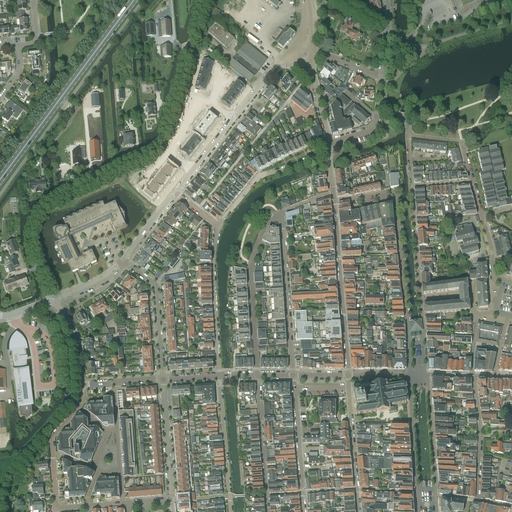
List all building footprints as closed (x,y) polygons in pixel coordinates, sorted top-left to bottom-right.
[(226,0),(223,12),(249,33),(257,22),(236,5),(237,0),(226,0)] [(361,0),(360,0),(360,1),(360,2),(362,2),(363,9),(367,9),(368,17),(382,15),(381,10),(379,0),(361,0)] [(17,2),(18,11),(16,11),(16,14),(24,14),(24,11),(26,10),(25,6),(26,6),(26,4),(25,4),(25,1),(17,2)] [(18,20),(19,26),(27,25),(26,19),(25,19),(24,16),(16,17),(17,20),(18,20)] [(351,22),(352,20),(349,18),(345,27),(342,26),(341,30),(340,32),(342,33),(346,34),(346,36),(348,37),(348,38),(357,41),(358,39),(360,39),(361,36),(360,35),(360,34),(356,33),(356,32),(351,30),(354,23),(351,22)] [(161,22),(158,22),(158,32),(162,31),(162,36),(163,37),(171,37),(170,21),(161,22)] [(154,23),(146,24),(147,36),(154,36),(154,23)] [(208,33),(216,40),(218,42),(227,49),(235,39),(216,23),(208,33)] [(10,27),(10,33),(14,33),(13,29),(19,29),(19,32),(22,32),(22,33),(23,33),(23,35),(26,35),(26,33),(27,33),(27,32),(28,31),(27,25),(19,26),(10,27)] [(275,41),(276,41),(278,43),(278,44),(279,45),(278,47),(282,50),(283,48),(287,43),(288,43),(291,39),(295,33),(290,29),(289,30),(286,27),(275,41)] [(164,58),(171,57),(171,53),(172,53),(171,50),(170,50),(170,45),(160,46),(161,56),(163,55),(164,58)] [(32,69),(32,71),(38,70),(40,70),(38,56),(40,56),(40,51),(27,52),(27,57),(31,57),(31,60),(32,68),(31,68),(31,69),(32,69)] [(255,53),(252,57),(260,63),(263,59),(255,53)] [(252,57),(249,61),(256,67),(260,63),(252,57)] [(202,59),(201,66),(211,68),(213,61),(202,59)] [(249,61),(245,65),(253,71),(256,67),(249,61)] [(0,73),(1,74),(0,69),(5,68),(6,73),(10,73),(9,62),(0,63),(0,73)] [(326,64),(323,67),(324,68),(329,73),(331,74),(334,70),(336,72),(338,68),(336,66),(336,67),(333,65),(331,67),(330,65),(329,66),(326,64)] [(245,65),(242,69),(250,76),(253,71),(245,65)] [(201,66),(199,73),(209,75),(211,68),(201,66)] [(324,70),(320,75),(321,76),(320,77),(323,79),(324,78),(327,80),(329,78),(328,78),(331,74),(329,73),(324,68),(323,69),(324,70)] [(242,69),(238,74),(246,80),(250,76),(242,69)] [(199,73),(197,79),(209,82),(211,76),(209,75),(199,73)] [(290,86),(289,85),(292,80),(290,78),(291,77),(287,74),(283,79),(282,78),(280,82),(284,85),(282,88),(286,91),(290,86)] [(350,83),(352,84),(353,84),(360,87),(362,84),(363,84),(365,80),(356,77),(355,79),(354,81),(352,80),(350,83)] [(323,83),(321,84),(324,87),(322,90),(327,94),(324,97),(326,99),(333,91),(329,87),(331,84),(327,80),(324,78),(323,79),(321,82),(323,83)] [(197,79),(196,86),(206,89),(208,82),(197,79)] [(234,84),(233,84),(242,91),(245,87),(237,80),(234,84)] [(31,85),(25,81),(17,91),(16,90),(14,93),(17,95),(16,96),(23,101),(26,97),(24,95),(31,85)] [(232,83),(229,88),(231,89),(239,96),(242,91),(233,84),(232,83)] [(326,99),(325,100),(327,102),(330,105),(330,104),(332,106),(335,102),(337,101),(337,100),(338,99),(342,94),(346,89),(346,88),(345,87),(346,86),(341,83),(340,83),(338,88),(335,88),(333,91),(326,99)] [(346,86),(345,87),(346,88),(346,89),(356,97),(357,95),(348,88),(349,85),(347,84),(346,86)] [(268,92),(274,97),(278,92),(280,94),(282,92),(279,90),(277,91),(271,87),(268,92)] [(301,87),(291,100),(306,112),(313,104),(312,103),(313,103),(311,95),(310,95),(311,94),(301,87)] [(357,95),(356,97),(358,100),(361,99),(368,100),(368,97),(370,97),(372,97),(373,89),(373,88),(369,88),(369,89),(365,89),(365,95),(362,94),(359,92),(358,94),(357,95)] [(231,89),(228,93),(236,99),(239,96),(231,89)] [(276,99),(274,97),(268,92),(264,97),(270,102),(273,99),(275,101),(276,99)] [(228,93),(225,97),(233,103),(236,99),(228,93)] [(99,94),(91,94),(92,108),(99,108),(99,94)] [(224,96),(220,100),(229,108),(233,103),(225,97),(224,96)] [(254,109),(252,111),(258,115),(259,113),(260,113),(268,102),(263,98),(260,102),(259,101),(253,108),(254,109)] [(330,108),(329,110),(332,121),(333,121),(334,123),(330,124),(333,135),(353,129),(350,119),(342,121),(339,109),(340,109),(339,105),(338,104),(335,102),(332,106),(330,108)] [(11,106),(7,103),(4,107),(8,110),(8,111),(7,111),(6,112),(6,113),(2,119),(7,123),(13,114),(12,113),(15,109),(13,107),(11,106)] [(346,114),(345,115),(347,117),(351,113),(352,114),(350,116),(353,118),(352,120),(358,126),(362,122),(364,124),(367,122),(368,121),(369,121),(368,120),(370,118),(354,104),(354,105),(353,106),(352,107),(351,108),(350,109),(349,111),(348,112),(346,114)] [(148,113),(148,117),(156,116),(155,105),(147,105),(147,109),(145,110),(145,113),(148,113)] [(290,108),(285,111),(287,116),(289,120),(289,119),(294,117),(293,116),(290,109),(290,108)] [(208,111),(204,116),(214,123),(218,119),(208,111)] [(247,116),(246,117),(252,122),(256,118),(260,122),(262,119),(258,115),(252,111),(250,113),(249,112),(247,115),(247,116)] [(204,116),(201,120),(210,128),(214,123),(204,116)] [(240,125),(246,130),(255,137),(261,129),(252,122),(246,117),(246,118),(240,125),(240,124),(240,125)] [(299,128),(305,126),(303,122),(305,122),(304,119),(302,119),(301,118),(296,120),(299,128)] [(201,121),(198,125),(207,133),(210,128),(201,120),(200,120),(201,121)] [(303,132),(301,133),(303,137),(308,146),(312,144),(323,139),(318,120),(311,123),(314,130),(307,133),(304,134),(303,132)] [(198,125),(194,130),(203,137),(207,133),(198,125)] [(243,134),(246,130),(240,125),(238,126),(236,129),(243,134)] [(235,129),(230,136),(238,142),(243,136),(235,129)] [(135,146),(134,135),(129,135),(129,131),(123,132),(123,136),(124,147),(135,146)] [(299,134),(296,135),(302,149),(308,146),(303,137),(301,133),(299,134)] [(194,134),(190,138),(199,146),(202,141),(194,134)] [(285,136),(293,153),(294,153),(298,151),(291,137),(289,138),(288,135),(285,136)] [(291,137),(298,151),(302,149),(296,135),(291,137)] [(227,140),(234,147),(238,142),(230,136),(227,140)] [(284,146),(289,155),(293,153),(285,136),(283,137),(287,145),(284,146)] [(89,138),(91,153),(99,152),(98,137),(89,138)] [(190,138),(187,143),(196,150),(199,146),(190,138)] [(223,145),(231,151),(234,147),(227,140),(223,145)] [(276,143),(283,158),(289,155),(284,146),(284,145),(281,147),(278,142),(276,143)] [(187,143),(184,147),(185,147),(193,154),(196,150),(187,143)] [(272,151),(277,161),(283,158),(276,143),(273,144),(275,149),(272,151)] [(85,156),(84,145),(77,146),(78,149),(72,149),(74,163),(82,162),(82,156),(85,156)] [(219,150),(227,156),(231,151),(223,145),(219,150)] [(494,145),(488,146),(489,148),(479,151),(479,152),(478,152),(483,173),(480,174),(488,209),(493,208),(493,210),(509,206),(511,205),(511,201),(509,202),(506,203),(506,200),(507,200),(501,172),(504,171),(499,150),(497,150),(497,147),(495,147),(494,145)] [(185,147),(181,151),(189,158),(193,154),(185,147)] [(263,150),(271,164),(277,161),(272,151),(269,153),(266,148),(263,150)] [(450,151),(452,157),(460,155),(458,149),(450,151)] [(216,154),(226,163),(223,160),(227,156),(219,150),(216,154)] [(260,157),(265,167),(271,164),(263,150),(260,151),(263,156),(260,157)] [(218,167),(219,167),(221,169),(226,163),(216,154),(211,161),(218,167)] [(374,154),(368,157),(371,163),(377,161),(378,161),(377,155),(375,155),(374,154)] [(248,164),(250,166),(258,172),(261,170),(265,167),(260,157),(259,158),(257,155),(254,157),(256,160),(254,161),(250,163),(248,164)] [(454,164),(462,162),(460,155),(452,157),(454,164)] [(357,160),(360,169),(366,167),(365,165),(363,158),(357,160)] [(351,162),(354,169),(354,171),(360,169),(357,160),(351,162)] [(169,162),(166,167),(174,173),(177,168),(169,162)] [(204,168),(212,175),(218,167),(213,164),(211,166),(208,164),(204,168)] [(247,170),(254,176),(257,172),(258,172),(250,166),(247,170)] [(28,171),(32,175),(36,170),(31,167),(28,171)] [(166,167),(163,171),(171,177),(174,173),(166,167)] [(200,177),(206,182),(212,175),(204,168),(200,173),(201,174),(199,177),(200,177)] [(242,176),(240,178),(247,184),(251,180),(243,174),(238,170),(237,172),(242,176)] [(243,174),(251,180),(254,176),(247,170),(243,174)] [(163,171),(160,175),(167,181),(171,177),(163,171)] [(237,178),(235,180),(244,188),(247,184),(240,178),(234,173),(233,175),(237,178)] [(312,180),(313,186),(315,186),(314,184),(318,183),(320,183),(320,181),(322,181),(321,180),(326,179),(326,174),(322,174),(319,175),(314,176),(314,180),(312,180)] [(399,174),(390,175),(391,188),(399,186),(398,181),(400,181),(399,174)] [(160,175),(156,180),(164,186),(167,181),(160,175)] [(193,183),(200,189),(206,182),(200,177),(199,179),(197,178),(193,183)] [(35,182),(28,182),(29,189),(36,189),(36,192),(42,192),(41,188),(46,188),(45,178),(40,178),(41,181),(35,181),(35,182)] [(156,180),(153,184),(160,190),(164,186),(156,180)] [(231,184),(233,186),(233,185),(240,191),(241,192),(244,188),(235,180),(234,180),(231,184)] [(193,183),(188,189),(195,194),(196,195),(196,194),(198,196),(202,191),(200,190),(200,189),(193,183)] [(219,187),(221,189),(224,191),(227,187),(224,185),(222,183),(219,187)] [(229,189),(238,196),(241,192),(240,191),(233,185),(233,186),(231,184),(229,185),(228,186),(226,183),(224,185),(227,187),(229,189)] [(153,184),(149,189),(157,195),(160,190),(153,184)] [(343,185),(336,185),(338,197),(350,196),(350,195),(352,195),(352,190),(350,190),(350,189),(344,190),(343,185)] [(149,189),(146,194),(153,199),(157,195),(149,189)] [(188,189),(184,194),(191,199),(195,194),(188,189)] [(227,191),(226,193),(227,193),(235,200),(238,196),(229,189),(227,191)] [(214,197),(220,202),(228,208),(231,204),(223,198),(218,193),(215,191),(212,195),(214,197)] [(223,198),(231,204),(235,200),(227,193),(223,198)] [(209,199),(225,212),(228,208),(220,202),(218,203),(212,198),(214,197),(212,195),(209,199)] [(280,203),(279,204),(280,206),(281,206),(282,206),(283,209),(284,209),(290,206),(291,206),(291,205),(296,203),(295,200),(296,200),(294,195),(289,197),(291,202),(290,202),(290,200),(288,200),(287,198),(282,200),(283,202),(280,203)] [(199,197),(195,202),(199,206),(203,200),(199,197)] [(316,206),(331,204),(331,198),(324,199),(316,201),(316,206)] [(215,208),(213,210),(221,216),(225,212),(209,199),(206,202),(211,206),(212,206),(215,208)] [(58,239),(59,239),(59,238),(61,239),(62,241),(56,244),(55,244),(56,248),(56,247),(57,247),(59,250),(58,250),(59,254),(60,254),(62,257),(61,257),(62,261),(62,260),(63,260),(65,264),(68,262),(73,273),(75,272),(79,270),(80,271),(79,271),(87,271),(92,266),(91,266),(91,265),(97,262),(92,251),(82,255),(83,257),(79,259),(68,236),(111,217),(113,221),(111,222),(116,232),(118,231),(122,229),(127,227),(124,220),(125,220),(125,213),(120,208),(119,208),(120,208),(119,209),(116,202),(105,207),(103,204),(104,204),(100,204),(100,206),(97,207),(93,207),(94,207),(94,209),(90,210),(91,210),(87,210),(87,212),(84,213),(84,212),(80,213),(81,215),(77,216),(78,216),(78,215),(73,216),(74,216),(74,218),(71,219),(71,218),(67,219),(67,220),(64,222),(67,228),(65,229),(63,228),(63,227),(62,227),(61,227),(60,227),(59,227),(58,227),(57,227),(56,228),(55,228),(54,229),(53,229),(53,230),(53,231),(53,232),(53,233),(53,234),(54,235),(55,236),(56,237),(56,238),(57,238),(58,239)] [(351,212),(349,202),(339,204),(339,214),(351,212)] [(175,209),(182,215),(184,212),(185,213),(186,212),(190,215),(190,217),(189,217),(189,220),(190,221),(189,221),(192,223),(197,216),(195,214),(194,216),(187,210),(188,209),(180,203),(179,205),(178,204),(174,209),(175,209)] [(378,206),(360,210),(364,224),(364,227),(365,227),(365,230),(366,230),(371,230),(378,229),(395,227),(392,203),(385,204),(385,205),(380,205),(378,206)] [(310,207),(311,213),(317,212),(323,212),(331,211),(332,211),(331,204),(316,206),(310,207)] [(416,205),(417,218),(428,217),(427,204),(416,205)] [(170,215),(177,221),(179,219),(180,219),(183,215),(182,215),(175,209),(174,211),(173,210),(170,214),(170,215)] [(286,214),(287,229),(293,228),(292,217),(299,214),(299,209),(286,214)] [(210,214),(218,220),(221,216),(213,210),(210,214)] [(339,214),(340,224),(356,223),(361,224),(359,210),(355,211),(354,211),(351,212),(339,214)] [(177,221),(170,215),(169,217),(168,216),(164,221),(172,227),(174,225),(175,226),(178,222),(177,221)] [(192,223),(189,221),(189,222),(194,226),(200,218),(197,216),(192,223)] [(200,218),(194,226),(196,228),(202,220),(200,218)] [(160,228),(167,234),(171,228),(163,223),(160,228)] [(340,225),(341,233),(358,232),(357,230),(357,229),(357,227),(356,223),(340,224),(340,225)] [(314,225),(314,233),(325,232),(324,230),(329,230),(329,228),(333,228),(332,224),(320,225),(314,225)] [(458,235),(455,236),(457,243),(462,241),(463,245),(460,246),(462,256),(466,255),(467,257),(476,255),(475,253),(479,252),(477,245),(479,245),(477,237),(475,238),(471,225),(457,229),(458,235)] [(265,244),(267,246),(269,246),(270,245),(280,244),(280,238),(279,238),(279,236),(280,236),(279,229),(274,230),(269,227),(266,233),(267,234),(266,235),(265,235),(262,241),(266,243),(265,244)] [(359,229),(357,229),(357,230),(358,232),(359,234),(359,236),(362,236),(361,235),(366,234),(366,230),(365,230),(365,227),(364,227),(360,227),(359,227),(359,229)] [(378,229),(378,238),(384,237),(395,236),(395,227),(378,229)] [(156,233),(164,239),(167,234),(160,228),(156,233)] [(313,240),(315,240),(333,238),(333,228),(329,228),(329,230),(324,230),(325,232),(314,233),(312,233),(313,240)] [(418,231),(418,239),(427,239),(427,237),(437,237),(437,232),(434,232),(434,230),(429,230),(429,232),(427,232),(418,231)] [(341,233),(341,242),(359,240),(359,236),(359,234),(358,232),(341,233)] [(499,240),(494,242),(498,257),(511,253),(507,235),(504,236),(497,232),(496,236),(498,237),(499,240)] [(152,239),(162,246),(166,241),(164,239),(156,233),(152,239)] [(427,239),(419,239),(419,251),(425,251),(425,247),(428,247),(428,240),(437,240),(438,240),(438,237),(437,237),(427,237),(427,239)] [(149,243),(148,245),(157,252),(158,250),(160,247),(158,246),(151,240),(151,241),(150,240),(148,243),(149,243)] [(11,255),(18,252),(14,241),(6,243),(8,247),(7,247),(9,251),(11,255)] [(385,246),(386,250),(397,250),(396,241),(384,242),(385,246)] [(316,244),(317,253),(320,253),(334,252),(334,242),(316,244)] [(151,256),(153,253),(154,254),(155,253),(156,254),(157,253),(157,252),(148,246),(146,248),(145,247),(143,250),(144,250),(144,251),(151,256)] [(342,247),(342,257),(361,256),(361,246),(357,246),(342,247)] [(169,265),(169,266),(173,269),(180,259),(183,259),(183,252),(180,252),(172,261),(169,265)] [(139,258),(148,264),(150,262),(147,260),(150,257),(144,253),(143,253),(142,253),(141,254),(141,256),(139,258)] [(211,263),(212,258),(212,253),(208,253),(201,253),(200,262),(211,263)] [(431,255),(420,255),(421,265),(432,264),(432,265),(435,265),(435,264),(435,262),(435,260),(432,260),(432,259),(435,259),(435,255),(431,255)] [(390,261),(387,261),(387,264),(389,263),(389,265),(398,265),(398,256),(389,257),(390,261)] [(378,271),(386,271),(399,270),(398,265),(389,265),(389,263),(387,264),(387,261),(386,261),(386,257),(384,257),(385,261),(385,265),(386,265),(386,267),(378,267),(378,271)] [(136,262),(141,266),(145,269),(148,264),(139,258),(138,259),(137,259),(136,261),(136,262)] [(166,259),(162,265),(166,268),(171,263),(166,259)] [(476,271),(469,271),(469,276),(470,279),(476,279),(476,277),(477,277),(477,280),(488,279),(487,273),(488,273),(487,268),(486,263),(476,263),(476,271)] [(12,264),(10,265),(7,266),(10,274),(15,273),(12,264)] [(421,265),(421,274),(429,274),(433,273),(435,273),(434,269),(432,269),(432,265),(432,264),(421,265)] [(343,266),(344,275),(359,275),(359,274),(357,274),(357,269),(354,269),(354,266),(343,266)] [(234,268),(232,276),(232,278),(233,280),(247,279),(246,270),(247,269),(246,269),(233,267),(233,268),(234,268)] [(161,281),(161,282),(161,283),(178,279),(177,274),(164,277),(164,278),(163,278),(161,281)] [(423,295),(459,289),(459,296),(460,302),(424,305),(424,315),(426,315),(426,319),(435,318),(441,318),(441,315),(441,313),(461,311),(462,312),(470,311),(470,302),(469,302),(468,295),(468,289),(468,288),(468,282),(468,280),(430,285),(429,274),(421,274),(422,286),(422,288),(423,295)] [(14,279),(18,288),(28,284),(24,275),(14,279)] [(131,287),(136,281),(136,280),(132,277),(131,277),(129,275),(126,279),(127,281),(124,286),(127,288),(129,285),(131,287)] [(8,291),(18,288),(14,279),(4,282),(8,291)] [(247,279),(233,280),(233,283),(234,283),(237,283),(237,288),(233,288),(233,289),(248,288),(247,288),(247,279)] [(486,280),(477,281),(479,308),(489,308),(486,280)] [(390,290),(392,290),(401,290),(401,288),(400,282),(390,282),(390,285),(390,290)] [(325,291),(325,293),(337,292),(337,287),(325,287),(325,284),(323,284),(323,283),(319,284),(319,289),(321,289),(321,291),(325,291)] [(163,288),(164,292),(171,291),(171,284),(165,284),(165,288),(163,288)] [(248,288),(233,289),(237,289),(237,294),(234,294),(234,298),(240,297),(248,297),(247,288),(248,288)] [(124,289),(122,292),(127,295),(125,297),(128,299),(129,297),(130,296),(131,295),(131,294),(130,293),(124,289)] [(270,291),(272,321),(285,320),(285,313),(284,313),(284,312),(285,312),(284,298),(283,298),(283,297),(284,297),(283,290),(270,291)] [(387,297),(387,299),(388,299),(392,299),(402,299),(401,290),(392,290),(392,294),(392,297),(387,297)] [(115,303),(123,296),(121,294),(120,295),(117,291),(115,293),(114,292),(110,294),(114,298),(113,299),(115,303)] [(338,299),(337,292),(325,293),(292,294),(292,301),(301,301),(314,300),(338,299)] [(240,297),(234,298),(234,301),(237,301),(238,306),(249,306),(248,297),(240,297)] [(346,299),(347,309),(356,310),(356,299),(346,299)] [(389,306),(389,302),(392,302),(393,305),(403,305),(402,299),(392,299),(388,299),(388,302),(388,310),(390,310),(390,306),(389,306)] [(102,312),(103,314),(108,322),(114,319),(113,313),(113,312),(108,315),(106,312),(105,312),(104,310),(108,308),(102,300),(97,304),(102,312)] [(95,316),(99,314),(102,312),(97,304),(91,308),(94,312),(92,313),(95,316)] [(238,306),(234,306),(234,307),(238,307),(238,312),(235,312),(235,316),(249,315),(249,306),(238,306)] [(299,312),(295,312),(296,324),(307,324),(308,324),(311,323),(312,323),(311,312),(306,312),(302,312),(299,312)] [(384,312),(384,317),(384,320),(386,320),(386,321),(385,321),(385,322),(390,322),(390,321),(387,321),(387,315),(393,315),(393,317),(404,317),(403,312),(384,312)] [(80,314),(77,316),(79,321),(78,321),(80,324),(81,323),(81,325),(84,323),(84,322),(85,322),(86,324),(89,323),(91,322),(88,316),(85,317),(83,313),(81,315),(80,314)] [(106,324),(108,322),(103,314),(100,315),(106,324)] [(249,315),(235,316),(235,319),(238,319),(239,324),(250,324),(249,315)] [(348,317),(348,326),(358,326),(358,325),(358,322),(358,317),(348,317)] [(478,322),(476,342),(482,343),(498,346),(502,327),(478,322)] [(307,324),(296,324),(296,329),(298,329),(298,332),(298,335),(296,335),(297,341),(301,341),(312,340),(330,340),(342,340),(341,331),(340,323),(330,323),(326,323),(312,323),(311,323),(308,324),(307,324)] [(239,324),(235,324),(235,325),(239,325),(239,330),(236,330),(236,334),(240,333),(246,333),(250,333),(250,324),(239,324)] [(511,328),(509,328),(504,346),(503,351),(509,352),(511,344),(511,341),(511,328)] [(349,331),(349,337),(361,336),(363,338),(367,338),(367,341),(372,341),(372,332),(349,331)] [(394,332),(395,341),(406,341),(405,332),(394,332)] [(237,342),(236,342),(236,343),(251,342),(250,333),(246,333),(236,334),(236,337),(237,342)] [(10,346),(10,348),(10,350),(11,350),(11,356),(12,362),(14,368),(15,370),(27,368),(26,367),(27,367),(27,364),(27,362),(27,360),(27,358),(27,357),(26,354),(26,351),(26,348),(25,346),(25,345),(25,343),(24,342),(23,340),(22,339),(21,338),(20,337),(19,336),(18,335),(16,334),(15,335),(14,336),(13,338),(12,339),(12,340),(11,342),(11,343),(11,345),(10,346)] [(349,337),(350,345),(361,344),(361,336),(349,337)] [(387,344),(387,351),(392,351),(395,351),(406,351),(406,341),(395,341),(391,341),(391,340),(386,340),(386,341),(387,344)] [(438,342),(427,342),(427,349),(442,350),(442,352),(449,352),(453,352),(457,352),(460,353),(462,353),(462,350),(457,350),(457,348),(450,348),(450,343),(449,343),(444,342),(444,346),(438,346),(438,342)] [(377,355),(377,347),(377,344),(372,344),(372,350),(365,351),(364,370),(376,370),(377,357),(377,355)] [(310,350),(302,350),(303,352),(303,354),(303,356),(309,355),(309,353),(323,353),(323,355),(324,359),(330,359),(331,359),(332,359),(334,359),(343,359),(342,350),(342,349),(331,349),(323,350),(312,350),(310,350)] [(359,351),(351,351),(352,368),(353,369),(354,369),(359,370),(359,361),(358,361),(358,355),(359,355),(359,351)] [(486,363),(485,372),(492,373),(496,354),(486,354),(486,358),(486,363)] [(502,354),(498,371),(505,371),(508,355),(502,354)] [(428,361),(429,370),(434,371),(441,371),(442,358),(439,358),(439,361),(435,361),(428,361)] [(393,360),(393,370),(405,370),(407,368),(406,360),(395,360),(393,360)] [(15,370),(13,370),(16,388),(28,386),(30,386),(29,376),(29,374),(28,368),(27,368),(15,370)] [(443,379),(431,378),(432,386),(432,392),(450,393),(459,393),(459,389),(454,387),(443,386),(443,379)] [(460,379),(459,389),(472,389),(472,387),(465,387),(465,380),(460,379)] [(477,382),(478,391),(486,390),(485,380),(479,380),(477,382)] [(487,398),(479,399),(480,406),(490,405),(490,397),(491,380),(485,380),(486,390),(487,398)] [(353,397),(352,397),(352,398),(354,398),(354,399),(354,400),(355,405),(355,406),(353,406),(354,407),(355,407),(355,409),(356,409),(357,414),(356,414),(356,415),(357,415),(357,416),(358,416),(358,415),(366,414),(366,415),(367,415),(367,414),(371,413),(371,414),(372,414),(372,413),(375,412),(376,413),(376,412),(390,410),(390,412),(397,411),(396,408),(397,408),(397,405),(399,405),(399,406),(400,406),(399,405),(403,404),(404,405),(404,404),(406,404),(406,405),(407,404),(408,402),(409,402),(408,401),(408,399),(409,399),(408,398),(408,399),(406,398),(407,395),(408,395),(407,391),(407,392),(405,390),(407,389),(408,388),(407,388),(407,386),(407,385),(406,385),(404,384),(404,383),(403,383),(403,384),(402,384),(401,384),(401,385),(397,385),(397,384),(396,385),(393,386),(393,382),(393,381),(384,383),(384,382),(383,382),(383,383),(375,384),(374,384),(372,385),(372,384),(371,384),(371,385),(368,386),(367,385),(367,386),(363,386),(363,385),(362,385),(362,387),(354,388),(354,387),(353,387),(353,388),(353,389),(354,395),(353,395),(353,397)] [(213,385),(194,386),(194,396),(195,398),(202,397),(203,397),(203,405),(206,405),(215,404),(215,401),(214,387),(214,385),(213,385)] [(279,393),(279,397),(282,397),(283,400),(290,399),(290,397),(290,385),(279,385),(279,393)] [(28,386),(16,388),(20,416),(27,418),(32,414),(32,410),(30,392),(29,392),(29,391),(29,390),(30,390),(29,388),(28,388),(28,386)] [(181,387),(182,395),(191,395),(190,386),(181,387)] [(171,388),(172,396),(173,405),(179,404),(179,396),(182,395),(181,387),(171,388)] [(478,391),(479,399),(487,398),(486,390),(478,391)] [(323,402),(320,402),(320,418),(321,418),(321,423),(329,423),(329,424),(334,423),(338,423),(337,422),(337,420),(336,419),(335,418),(336,418),(336,402),(335,402),(336,401),(336,400),(336,398),(337,398),(337,397),(337,396),(333,396),(323,397),(323,402)] [(495,401),(495,405),(495,408),(495,411),(499,411),(500,400),(502,400),(506,400),(506,398),(499,397),(497,397),(495,397),(495,401)] [(112,398),(104,398),(104,402),(88,403),(83,408),(92,415),(105,427),(107,427),(115,426),(112,398)] [(433,398),(433,406),(446,407),(446,406),(450,407),(455,408),(455,403),(446,403),(446,401),(442,401),(442,398),(433,398)] [(446,407),(433,406),(434,414),(445,415),(450,415),(450,412),(450,407),(446,406),(446,407)] [(468,408),(468,414),(467,414),(466,417),(472,418),(472,415),(476,414),(475,409),(468,408)] [(138,476),(137,470),(133,410),(121,411),(119,411),(120,428),(122,449),(124,478),(137,477),(137,476),(138,476)] [(57,439),(58,453),(71,458),(90,466),(97,448),(104,433),(97,427),(89,428),(88,419),(80,412),(70,423),(71,429),(65,430),(57,439)] [(284,415),(280,415),(281,422),(293,422),(292,414),(284,415)] [(445,415),(434,414),(435,422),(454,423),(454,418),(450,418),(450,415),(445,415)] [(497,420),(482,419),(483,425),(490,425),(496,425),(499,426),(499,428),(506,428),(506,424),(506,420),(503,420),(503,424),(499,424),(500,420),(497,420)] [(174,426),(175,432),(184,431),(183,428),(187,427),(187,422),(180,422),(180,426),(174,426)] [(289,428),(289,430),(293,430),(293,422),(281,422),(279,422),(279,425),(283,424),(283,426),(284,426),(284,428),(289,428)] [(303,437),(303,444),(304,444),(320,443),(321,443),(321,442),(325,442),(330,442),(330,440),(337,440),(337,439),(349,439),(348,432),(341,432),(339,432),(337,432),(337,434),(339,434),(340,437),(332,437),(332,431),(329,431),(329,424),(329,423),(321,423),(320,423),(320,436),(303,437)] [(341,427),(339,427),(339,432),(341,432),(348,432),(347,423),(341,423),(341,427)] [(356,424),(357,439),(357,443),(370,444),(371,444),(371,437),(374,437),(374,430),(384,430),(384,424),(372,424),(372,425),(367,425),(366,424),(356,424)] [(279,434),(279,439),(280,440),(274,441),(274,445),(282,444),(285,444),(294,443),(294,440),(293,430),(289,430),(283,430),(283,428),(279,429),(280,431),(279,431),(279,432),(279,434)] [(435,428),(436,436),(456,437),(456,432),(461,432),(461,429),(465,429),(435,428)] [(330,442),(325,442),(325,447),(340,447),(340,457),(351,457),(349,442),(349,441),(349,439),(337,439),(337,440),(330,440),(330,442)] [(436,441),(436,447),(450,448),(450,453),(455,453),(455,450),(459,450),(459,446),(453,446),(453,442),(457,442),(457,441),(436,441)] [(321,443),(320,443),(320,447),(320,456),(323,456),(324,457),(340,457),(340,447),(325,447),(325,442),(321,442),(321,443)] [(511,444),(502,444),(502,443),(498,443),(497,446),(491,445),(491,452),(493,452),(493,453),(495,453),(495,452),(497,453),(504,454),(504,449),(511,449),(511,453),(511,452),(511,444)] [(251,450),(251,452),(252,454),(247,454),(247,456),(248,456),(251,456),(261,455),(260,446),(251,447),(244,448),(245,450),(251,450)] [(368,450),(358,450),(358,455),(358,458),(367,458),(367,455),(375,456),(375,453),(368,453),(368,450)] [(275,457),(275,460),(275,463),(283,462),(282,460),(295,459),(295,454),(278,455),(275,455),(275,457)] [(379,460),(378,464),(411,464),(411,458),(384,458),(379,458),(379,456),(375,456),(367,455),(367,458),(371,458),(371,460),(379,460)] [(320,458),(309,458),(309,464),(331,464),(351,464),(351,457),(340,457),(324,457),(323,456),(320,456),(320,458)] [(38,463),(39,470),(49,469),(48,465),(49,465),(49,458),(45,458),(45,463),(38,463)] [(358,458),(359,470),(365,470),(378,470),(378,464),(379,460),(371,460),(371,458),(367,458),(358,458)] [(437,459),(438,470),(464,472),(464,460),(455,459),(437,459)] [(69,490),(65,490),(65,499),(85,497),(90,485),(86,485),(86,480),(92,479),(95,473),(77,466),(76,468),(72,469),(71,463),(62,460),(63,474),(67,474),(68,478),(69,490)] [(464,460),(464,472),(476,473),(476,461),(464,460)] [(325,478),(327,488),(327,489),(327,488),(328,489),(331,489),(330,479),(329,475),(332,475),(334,475),(334,470),(331,470),(329,470),(329,472),(322,473),(322,478),(325,478)] [(332,479),(330,479),(331,489),(335,488),(335,481),(336,480),(338,480),(336,480),(336,475),(337,474),(337,472),(341,472),(342,475),(343,475),(343,476),(352,475),(352,470),(334,470),(334,475),(332,475),(332,479)] [(438,474),(439,484),(453,485),(453,483),(461,484),(462,477),(438,474)] [(106,500),(120,499),(118,478),(109,479),(100,475),(91,497),(106,496),(106,498),(106,500)] [(312,484),(311,484),(312,490),(320,490),(319,482),(319,478),(311,478),(312,484)] [(156,487),(157,496),(162,495),(162,492),(164,492),(163,479),(159,479),(160,486),(156,487)] [(340,482),(340,488),(353,488),(352,479),(342,480),(339,480),(340,482)] [(38,494),(38,498),(45,498),(45,494),(43,494),(43,486),(44,485),(44,481),(38,482),(38,486),(33,486),(34,494),(38,494)] [(453,491),(457,492),(457,496),(463,497),(464,487),(463,487),(463,484),(461,484),(453,483),(453,485),(439,484),(439,489),(453,491)] [(504,493),(502,502),(507,503),(510,486),(507,486),(506,493),(504,493)] [(361,492),(361,498),(361,503),(362,503),(362,504),(375,504),(376,499),(377,499),(377,493),(374,493),(361,492)] [(316,494),(316,503),(322,502),(323,509),(326,509),(326,505),(325,493),(316,494)] [(344,498),(344,502),(344,503),(345,503),(345,507),(355,507),(354,497),(344,498)] [(39,503),(38,498),(29,499),(30,507),(33,506),(33,511),(43,510),(43,503),(39,503)] [(441,499),(441,511),(455,511),(457,511),(460,511),(463,511),(464,502),(441,499)] [(281,501),(270,502),(270,507),(270,511),(275,511),(275,506),(282,505),(282,503),(281,501)] [(474,511),(475,509),(479,509),(481,504),(473,503),(472,508),(471,508),(470,511),(474,511)]
